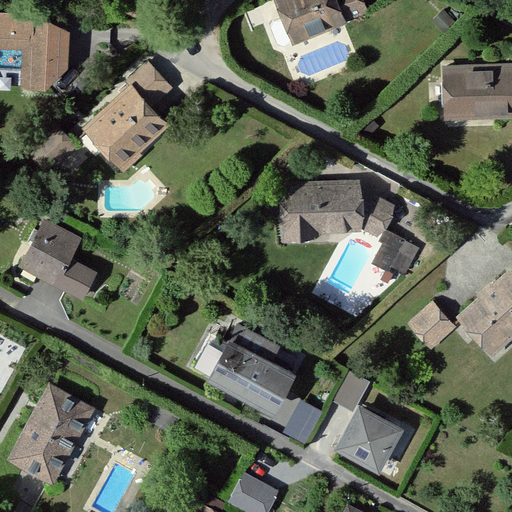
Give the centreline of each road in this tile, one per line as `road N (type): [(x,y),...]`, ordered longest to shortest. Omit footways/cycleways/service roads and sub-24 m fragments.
road 1 (residential): [(405,511),(0,291)]
road 2 (residential): [(220,0),(194,23),(197,59),(480,212),(505,211)]
